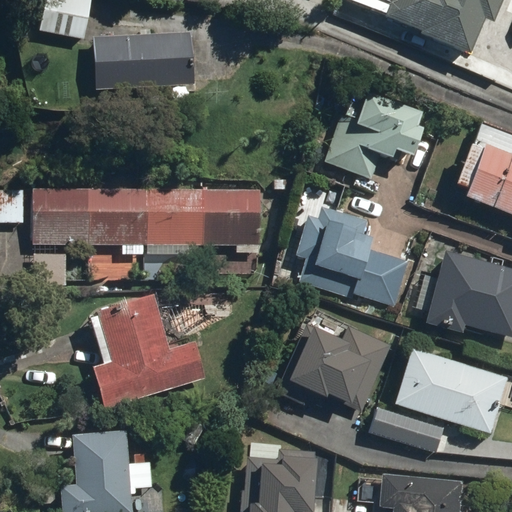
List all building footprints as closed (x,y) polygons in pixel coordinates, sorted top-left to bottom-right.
[(91,0),(43,0),(38,32),(85,40),(91,0)] [(388,0),(380,19),(415,34),(414,36),(465,57),(480,22),(488,25),(497,0),(388,0)] [(189,34),(89,38),(91,90),(191,86),(189,34)] [(351,125),(337,120),(320,163),(366,180),(375,155),(387,160),(390,152),(408,158),(419,131),(413,129),(418,114),(363,94),(351,125)] [(451,187),(463,191),(460,199),(511,217),(511,240),(511,242),(511,241),(511,158),(508,157),(511,146),(511,134),(478,123),(469,147),(465,146),(451,187)] [(256,190),(31,189),(31,246),(256,247),(256,190)] [(22,190),(0,191),(0,223),(23,223),(22,190)] [(363,221),(318,209),(315,219),(304,216),(290,263),(354,281),(350,296),(392,308),(405,262),(365,251),(369,239),(358,237),(363,221)] [(511,337),(511,271),(440,253),(421,326),(459,336),(462,327),(511,340),(511,337)] [(64,254),(31,254),(31,285),(64,285),(64,254)] [(92,314),(107,364),(89,369),(101,409),(205,379),(194,341),(166,349),(151,297),(92,314)] [(366,331),(349,323),(342,337),(308,321),(281,381),(288,384),(290,380),(361,413),(393,344),(366,331)] [(504,378),(407,350),(391,406),(488,434),(504,378)] [(445,425),(378,406),(370,435),(437,454),(445,425)] [(367,439),(342,426),(330,449),(354,462),(367,439)] [(122,431),(68,436),(72,485),(55,487),(57,511),(130,511),(129,494),(150,492),(147,462),(125,464),(122,431)] [(511,441),(479,440),(479,457),(511,458),(511,441)] [(316,510),(317,458),(317,452),(282,452),(282,446),(255,445),(255,458),(245,458),(244,492),(240,491),(239,511),(293,511),(293,510),(316,510)] [(456,511),(459,481),(377,474),(374,508),(390,510),(389,511),(456,511)]
